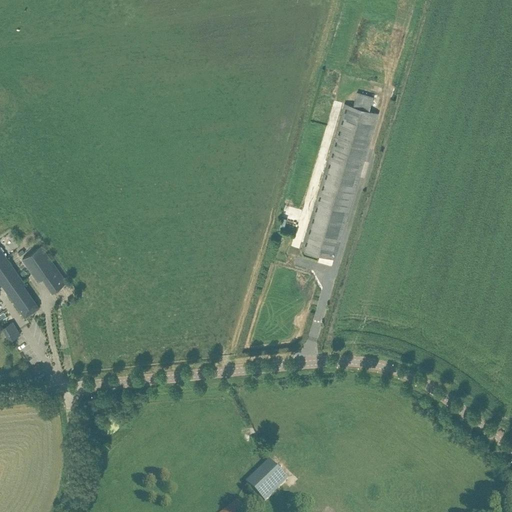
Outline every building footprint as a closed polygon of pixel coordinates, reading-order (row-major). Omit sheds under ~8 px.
[(369,111),(373,97),(357,92),(353,106),(344,104),(301,249),(334,259),(377,113),(369,111)] [(0,228),(13,220),(1,204),(7,200),(1,191),(0,191),(0,228)] [(66,281),(60,273),(41,246),(22,259),(38,281),(42,278),(52,291),(66,281)] [(0,277),(11,293),(9,294),(21,310),(34,301),(22,285),(25,284),(0,248),(0,277)] [(10,341),(20,334),(17,330),(12,333),(7,325),(2,328),(10,341)] [(246,482),(265,503),(288,480),(269,460),(246,482)] [(242,511),(245,510),(237,500),(221,511),(242,511)]
